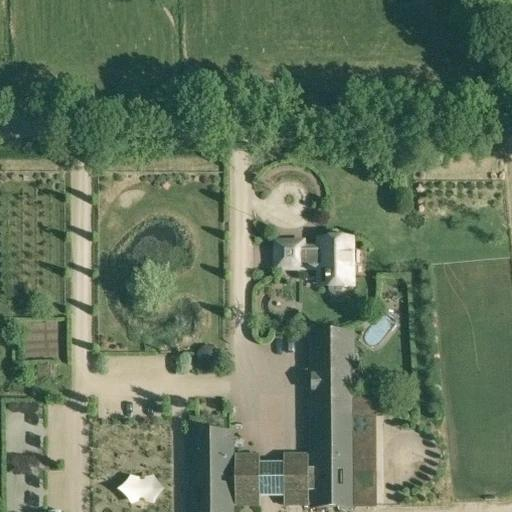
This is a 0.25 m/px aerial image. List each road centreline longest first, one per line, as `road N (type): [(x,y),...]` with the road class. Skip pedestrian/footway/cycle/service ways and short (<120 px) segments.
road 1 (tertiary): [(511,124),(0,127)]
road 2 (unknown): [(79,127),(89,360),(136,391),(169,392)]
road 3 (unknown): [(89,360),(87,511)]
